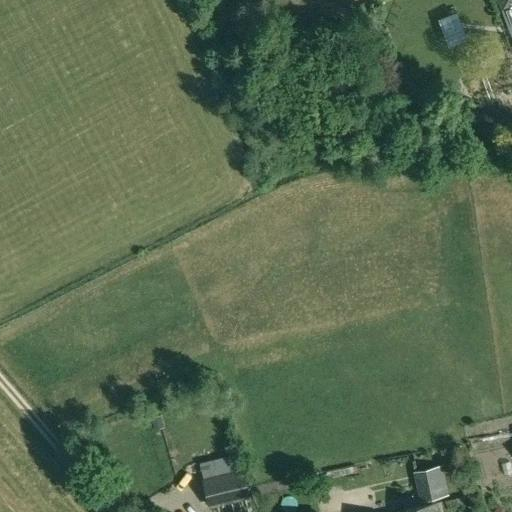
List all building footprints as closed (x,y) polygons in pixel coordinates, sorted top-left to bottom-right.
[(503,7),(508,22),(511,33),(511,0),(500,0),(503,8),(503,7)] [(490,111),(485,109),(475,112),(481,126),(494,121),(490,111)] [(199,463),(203,478),(209,507),(250,498),(243,469),(241,469),(238,454),(199,463)] [(421,500),(448,494),(441,466),(415,472),(421,500)] [(399,511),(397,511),(437,511),(435,503),(399,511)]
